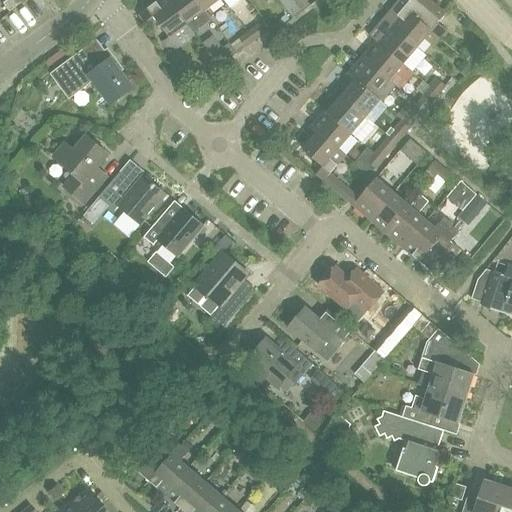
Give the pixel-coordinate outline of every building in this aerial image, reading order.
[(6,0),(2,3),(9,12),(24,0),(6,0)] [(188,24),(169,0),(160,0),(139,15),(145,23),(154,17),(170,37),(188,24)] [(212,20),(205,11),(196,0),(169,0),(188,24),(195,33),(212,20)] [(196,0),(205,11),(220,0),(196,0)] [(297,0),(289,0),(283,5),(294,19),(305,10),(297,0)] [(402,0),(399,4),(440,38),(447,30),(439,23),(446,14),(429,0),(402,0)] [(433,46),(440,38),(399,4),(385,20),(418,48),(425,39),(433,46)] [(371,37),(377,41),(404,64),(418,48),(385,20),(371,37)] [(259,25),(248,33),(255,41),(265,34),(259,25)] [(246,48),(255,41),(248,33),(239,39),(246,48)] [(413,72),(404,64),(377,41),(363,58),(390,81),(399,89),(413,72)] [(92,78),(113,106),(134,90),(111,60),(114,57),(109,51),(104,50),(93,59),(85,48),(58,68),(76,91),(77,91),(76,90),(92,78)] [(221,67),(229,62),(230,61),(224,52),(215,59),(221,67)] [(206,61),(205,66),(210,73),(219,67),(212,56),(206,61)] [(348,75),(352,79),(353,78),(376,97),(377,97),(390,81),(363,58),(348,75)] [(458,70),(465,76),(466,77),(474,68),(465,59),(456,68),(458,70)] [(424,81),(430,86),(439,94),(446,85),(431,73),(424,81)] [(381,100),(377,97),(376,97),(353,78),(352,79),(339,94),(366,118),(381,100)] [(425,109),(432,101),(439,94),(430,86),(424,81),(417,90),(423,94),(416,102),(425,109)] [(339,94),(325,111),(352,134),(366,118),(339,94)] [(409,110),(402,118),(411,126),(419,117),(425,109),(416,102),(409,110)] [(352,134),(325,111),(310,128),(318,134),(318,133),(338,151),(339,150),(352,134)] [(396,143),(405,133),(411,126),(402,118),(387,136),(396,143)] [(346,156),(339,150),(338,151),(318,133),(318,134),(304,150),(323,167),(317,175),(331,187),(337,180),(331,174),(346,156)] [(387,136),(374,152),(382,159),(390,150),(396,143),(387,136)] [(91,175),(107,155),(87,138),(74,152),(66,145),(55,158),(75,176),(65,188),(84,205),(102,184),(91,175)] [(375,168),(382,159),(374,152),(367,161),(375,168)] [(430,169),(438,175),(445,167),(437,160),(430,169)] [(452,174),(445,167),(438,175),(445,182),(452,174)] [(144,175),(136,185),(132,189),(118,177),(100,198),(116,212),(120,208),(141,226),(167,195),(144,175)] [(354,206),(371,220),(394,193),(377,178),(360,199),(354,206)] [(347,200),(354,206),(360,199),(353,193),(350,191),(337,180),(331,187),(344,198),(347,200)] [(411,207),(394,193),(371,220),(387,234),(411,207)] [(387,234),(404,248),(427,221),(419,214),(429,202),(421,195),(411,207),(387,234)] [(477,196),(469,206),(479,214),(487,205),(477,196)] [(92,207),(83,217),(93,225),(102,215),(92,207)] [(158,239),(163,244),(155,253),(169,265),(177,256),(179,258),(205,227),(183,209),(163,232),(155,226),(145,238),(154,245),(158,239)] [(404,248),(420,262),(451,227),(453,224),(445,217),(436,228),(427,221),(404,248)] [(437,277),(461,250),(451,242),(458,233),(451,227),(420,262),(437,277)] [(220,324),(225,328),(244,305),(233,295),(245,280),(249,275),(224,254),(218,261),(196,287),(189,295),(213,316),(212,317),(220,324)] [(483,306),(504,313),(511,288),(511,266),(509,266),(505,276),(488,270),(479,280),(490,284),(483,306)] [(336,267),(320,286),(347,310),(359,321),(368,311),(385,292),(364,274),(356,267),(347,277),(336,267)] [(150,302),(146,307),(154,314),(161,305),(157,301),(150,302)] [(400,320),(411,328),(422,315),(411,307),(400,320)] [(306,308),(289,328),(319,353),(329,361),(339,349),(353,332),(336,317),(328,327),(320,320),(306,308)] [(431,339),(439,329),(424,316),(415,326),(431,339)] [(429,342),(423,358),(419,371),(423,372),(419,384),(431,388),(467,400),(475,374),(482,366),(439,329),(431,339),(429,342)] [(288,358),(278,349),(266,340),(248,362),(279,389),(288,378),(296,385),(313,365),(295,349),(288,358)] [(335,385),(327,394),(336,402),(344,393),(335,385)] [(407,407),(404,418),(431,427),(434,416),(459,424),(467,400),(431,388),(427,399),(417,396),(413,409),(407,407)] [(186,414),(196,402),(188,395),(178,407),(186,414)] [(397,472),(421,480),(421,483),(422,486),(425,487),(428,487),(431,486),(432,483),(434,484),(445,452),(441,450),(439,447),(444,432),(431,427),(404,418),(385,412),(384,417),(378,420),(380,424),(375,427),(380,436),(385,433),(388,438),(394,436),(398,442),(402,440),(407,441),(397,472)] [(311,414),(304,422),(316,433),(323,424),(311,414)] [(341,416),(329,429),(340,438),(347,431),(351,431),(350,427),(352,425),(341,416)] [(150,482),(180,446),(163,432),(153,444),(149,441),(136,456),(140,459),(133,467),(150,482)] [(244,435),(238,443),(245,449),(251,441),(244,435)] [(150,482),(166,496),(190,468),(181,461),(188,453),(180,446),(150,482)] [(183,510),(206,482),(190,468),(166,496),(183,510)] [(288,473),(283,479),(285,481),(289,484),(294,479),(288,473)] [(183,510),(185,511),(208,511),(222,496),(206,482),(183,510)] [(500,511),(508,489),(486,482),(478,506),(467,503),(463,511),(500,511)] [(63,493),(56,485),(48,492),(55,500),(63,493)] [(304,485),(297,493),(305,500),(312,492),(304,485)] [(456,485),(452,497),(463,501),(467,488),(456,485)] [(106,511),(88,488),(70,502),(77,511),(106,511)] [(511,511),(511,490),(508,489),(500,511),(511,511)] [(305,500),(304,500),(311,506),(318,497),(312,492),(305,500)] [(237,511),(239,511),(222,496),(208,511),(237,511)] [(58,511),(77,511),(70,502),(58,511)] [(161,502),(154,510),(156,511),(166,511),(169,509),(161,502)]
